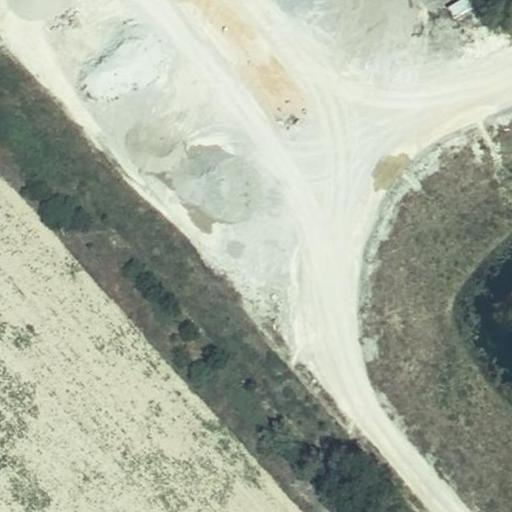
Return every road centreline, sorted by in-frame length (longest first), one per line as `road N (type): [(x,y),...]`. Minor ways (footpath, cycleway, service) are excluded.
road 1 (unknown): [(458,511),(305,333),(289,266),(318,173)]
road 2 (unknown): [(318,173),(181,52),(136,0)]
road 3 (unknown): [(253,0),(368,103)]
road 4 (unknown): [(368,103),(418,77),(511,91)]
